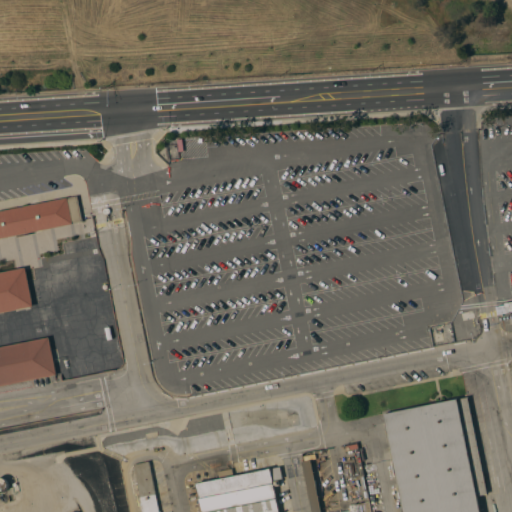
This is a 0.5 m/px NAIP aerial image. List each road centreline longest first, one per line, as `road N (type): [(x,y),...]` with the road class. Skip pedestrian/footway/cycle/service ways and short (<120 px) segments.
road 1 (secondary): [(459,85),(131,107)]
road 2 (secondary): [(131,107),(0,116)]
